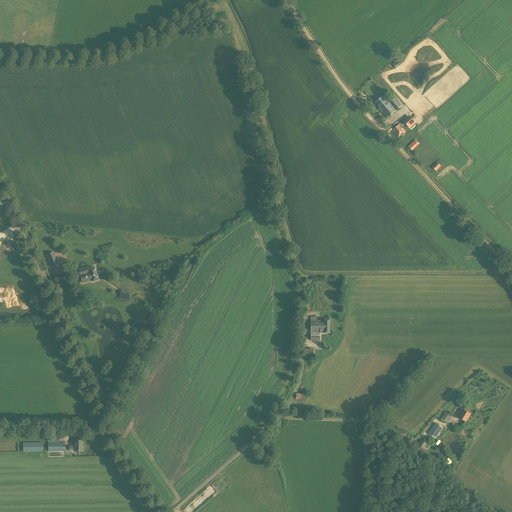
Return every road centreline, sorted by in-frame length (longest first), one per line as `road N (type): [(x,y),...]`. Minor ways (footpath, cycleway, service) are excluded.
road 1 (unclassified): [(161,511),(103,427),(0,182)]
road 2 (track): [(511,271),(407,162),(286,0)]
road 3 (unclassified): [(0,54),(104,52),(205,0)]
road 4 (unclassified): [(171,511),(271,420)]
